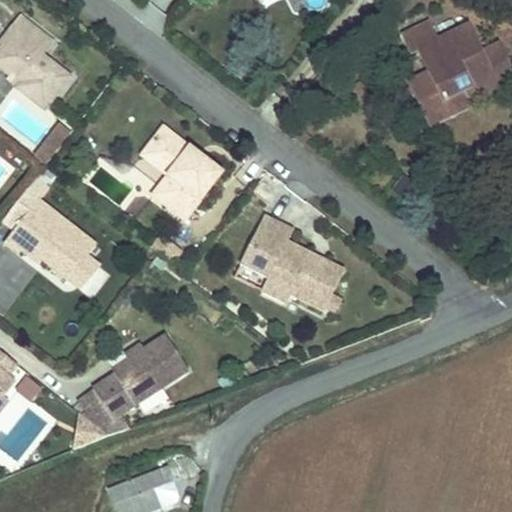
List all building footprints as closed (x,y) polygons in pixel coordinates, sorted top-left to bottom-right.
[(260,0),(266,10),(285,0),(260,0)] [(21,25),(10,38),(14,42),(0,60),(0,76),(20,92),(16,97),(42,116),(69,82),(43,62),(52,51),(21,25)] [(469,101),(472,110),(511,93),(511,91),(500,61),(483,66),(472,40),(422,60),(431,84),(411,92),(424,126),(444,118),(442,110),(469,101)] [(424,126),(428,135),(469,119),(467,112),(472,110),(469,101),(442,110),(444,118),(424,126)] [(71,132),(59,122),(32,152),(44,163),(71,132)] [(172,178),(166,184),(162,190),(160,192),(167,198),(158,209),(183,228),(220,180),(203,166),(199,171),(191,164),(194,159),(163,136),(145,158),(172,178)] [(141,164),(166,184),(172,178),(145,158),(141,164)] [(203,166),(194,159),(191,164),(199,171),(203,166)] [(167,198),(160,192),(151,203),(158,209),(167,198)] [(19,263),(22,258),(27,253),(47,268),(71,286),(88,263),(96,252),(40,208),(5,253),(19,263)] [(264,257),(257,276),(269,282),(292,291),(290,298),(323,312),(341,266),(324,259),(322,265),(309,260),(312,254),(291,245),(294,235),(262,221),(250,251),(264,257)] [(171,269),(181,252),(156,237),(146,254),(171,269)] [(242,270),(257,276),(264,257),(250,251),(242,270)] [(27,253),(22,258),(42,274),(47,268),(27,253)] [(324,259),(312,254),(309,260),(322,265),(324,259)] [(101,273),(88,263),(71,286),(84,296),(101,273)] [(292,291),(269,282),(264,294),(263,296),(286,306),(290,298),(292,291)] [(147,355),(130,365),(115,373),(117,379),(99,390),(101,392),(114,416),(117,421),(120,419),(192,378),(172,341),(147,355)] [(126,357),(130,365),(147,355),(143,349),(126,357)] [(0,350),(0,370),(7,376),(17,364),(0,350)] [(0,395),(0,396),(13,380),(7,376),(0,370),(0,395)] [(44,388),(27,376),(17,388),(34,401),(44,388)] [(101,392),(84,402),(98,425),(91,429),(106,441),(127,432),(120,419),(117,421),(114,416),(101,392)] [(91,429),(83,422),(72,454),(106,441),(91,429)] [(171,480),(165,466),(107,490),(116,511),(147,511),(162,506),(154,487),(171,480)]
